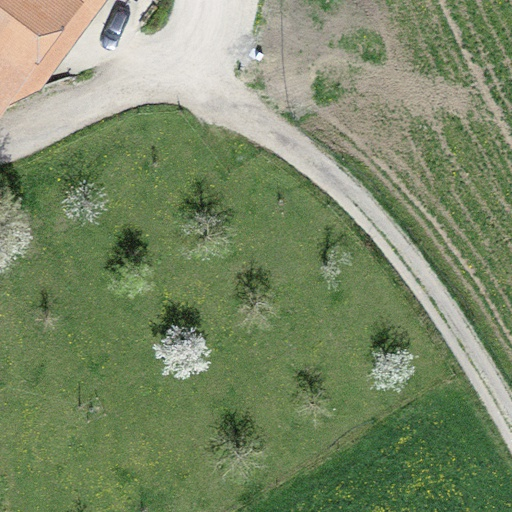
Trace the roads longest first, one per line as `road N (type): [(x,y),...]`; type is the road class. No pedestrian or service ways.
road 1 (track): [(511,421),(436,284),(309,141),(256,104),(196,77)]
road 2 (track): [(196,77),(126,85),(0,137)]
